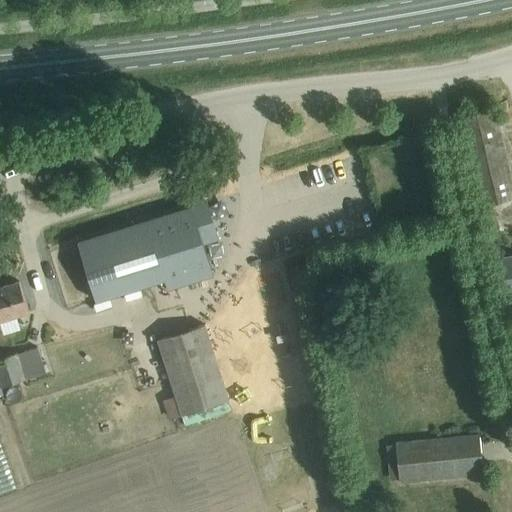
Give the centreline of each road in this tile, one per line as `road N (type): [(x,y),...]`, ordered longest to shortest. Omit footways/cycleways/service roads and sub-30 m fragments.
road 1 (primary): [(0,69),(295,37),(476,0)]
road 2 (unknown): [(23,226),(43,294),(57,316),(79,323),(112,324),(229,286),(247,272),(255,247),(244,145)]
road 3 (unclassified): [(242,96),(251,135),(233,160),(23,226)]
road 4 (unclassified): [(242,96),(422,80),(511,60)]
road 5 (unclassified): [(8,176),(107,134),(242,96)]
